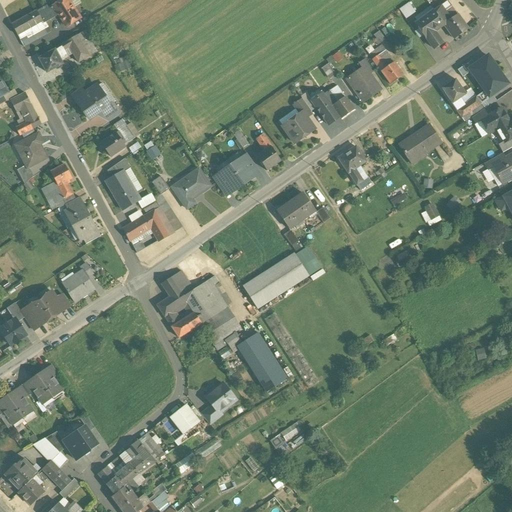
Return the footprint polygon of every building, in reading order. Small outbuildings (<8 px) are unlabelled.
[(67,0),(63,0),(53,7),(59,16),(66,27),(80,19),(67,0)] [(448,2),(434,11),(438,17),(445,12),(452,7),(448,2)] [(400,8),(405,18),(415,13),(410,3),(400,8)] [(46,6),(12,25),(18,36),(37,25),(36,25),(42,22),(43,24),(53,19),(48,10),(46,6)] [(53,7),(48,10),(53,19),(59,16),(53,7)] [(452,7),(445,12),(451,20),(458,16),(452,7)] [(438,17),(434,11),(416,24),(434,49),(435,49),(433,46),(440,42),(441,44),(442,43),(434,32),(439,29),(444,25),(438,17)] [(445,12),(438,17),(444,25),(451,20),(445,12)] [(451,20),(444,25),(454,40),(468,30),(458,16),(451,20)] [(37,25),(18,36),(21,42),(48,27),(47,25),(44,27),(43,24),(42,22),(36,25),(37,25)] [(48,27),(21,42),(24,47),(51,32),(48,27)] [(380,32),(374,35),(377,39),(374,41),(377,46),(386,40),(380,32)] [(94,53),(81,33),(76,36),(89,56),(94,53)] [(76,36),(60,46),(68,58),(73,55),(78,63),(89,57),(89,56),(76,36)] [(68,58),(60,46),(61,48),(55,51),(61,62),(68,58)] [(382,46),(369,55),(372,60),(378,56),(385,51),(382,46)] [(54,51),(39,59),(47,73),(54,69),(57,69),(61,68),(61,66),(62,65),(61,62),(55,51),(54,51)] [(378,56),(372,60),(380,72),(386,68),(378,56)] [(126,57),(115,60),(118,72),(130,69),(126,57)] [(485,92),(489,98),(508,85),(488,57),(475,66),(470,69),(471,72),(485,92)] [(374,72),(365,59),(358,64),(362,70),(364,69),(369,75),(374,72)] [(457,71),(462,78),(471,72),(470,69),(475,66),(472,61),(457,71)] [(386,68),(380,72),(390,85),(403,76),(394,63),(386,68)] [(334,76),(328,67),(323,70),(326,74),(330,79),(334,76)] [(362,70),(348,79),(347,78),(346,78),(364,103),(364,102),(363,101),(378,90),(379,92),(380,91),(369,75),(364,69),(362,70)] [(455,80),(442,89),(452,103),(459,99),(466,95),(455,80)] [(84,94),(74,101),(74,102),(77,100),(80,105),(79,105),(83,111),(82,111),(89,121),(99,113),(102,118),(104,117),(104,116),(107,114),(104,110),(113,104),(112,103),(109,105),(104,98),(102,99),(95,88),(97,87),(96,86),(84,94)] [(336,86),(331,90),(334,94),(339,90),(336,86)] [(81,89),(70,96),(74,101),(84,94),(81,89)] [(339,90),(334,94),(331,90),(328,92),(337,103),(344,98),(339,90)] [(321,91),(310,98),(312,101),(311,101),(315,108),(328,125),(339,117),(332,107),(324,95),(322,93),(321,91)] [(306,92),(300,96),(302,99),(310,111),(315,108),(311,101),(312,101),(310,98),(306,92)] [(337,103),(328,92),(324,95),(332,107),(337,103)] [(489,98),(485,92),(477,97),(485,109),(488,106),(485,102),(489,100),(488,99),(489,98)] [(26,95),(10,102),(16,114),(24,110),(29,118),(36,115),(26,95)] [(464,105),(457,110),(462,117),(470,112),(481,104),(476,97),(464,105)] [(337,103),(332,107),(339,117),(341,120),(354,111),(344,98),(337,103)] [(302,99),(292,106),(299,115),(301,113),(305,119),(306,118),(312,114),(310,111),(302,99)] [(459,99),(452,103),(457,110),(464,105),(459,99)] [(113,104),(104,110),(107,114),(104,116),(104,117),(108,122),(119,114),(113,104)] [(488,107),(471,119),(475,125),(481,122),(481,121),(492,114),(488,107)] [(502,109),(492,114),(481,121),(481,122),(488,134),(495,130),(509,122),(502,109)] [(470,112),(462,117),(465,121),(473,116),(470,112)] [(299,115),(282,127),(294,144),(314,130),(306,118),(305,119),(301,113),(299,115)] [(31,122),(29,123),(32,130),(41,125),(38,119),(31,122)] [(511,120),(509,122),(495,130),(503,143),(511,138),(511,120)] [(29,123),(20,128),(23,135),(32,130),(29,123)] [(411,137),(400,145),(404,152),(410,162),(424,153),(425,154),(441,143),(429,126),(412,138),(411,137)] [(126,127),(118,133),(124,141),(121,143),(124,146),(134,139),(126,127)] [(118,132),(100,144),(110,158),(125,148),(124,146),(121,143),(124,141),(118,133),(118,132)] [(38,134),(20,143),(23,150),(17,152),(25,167),(27,170),(29,169),(47,159),(40,146),(43,144),(38,134)] [(248,145),(242,135),(236,139),(242,149),(248,145)] [(271,147),(263,135),(257,139),(265,151),(271,147)] [(511,138),(503,143),(498,146),(503,154),(511,148),(511,138)] [(153,160),(161,154),(152,141),(144,146),(153,160)] [(265,151),(257,157),(266,171),(280,162),(271,147),(265,151)] [(355,147),(338,159),(348,174),(354,170),(359,166),(365,162),(355,147)] [(388,147),(383,150),(389,160),(393,157),(388,147)] [(255,166),(248,155),(242,159),(249,169),(249,170),(255,166)] [(502,155),(490,161),(493,167),(505,160),(502,155)] [(124,159),(106,171),(111,179),(122,172),(123,173),(130,169),(124,159)] [(242,159),(230,167),(243,185),(255,177),(249,170),(249,169),(242,159)] [(511,159),(509,161),(508,159),(505,160),(493,167),(501,181),(511,175),(511,159)] [(64,166),(50,174),(58,188),(66,183),(72,180),(64,166)] [(367,178),(359,166),(354,170),(362,181),(367,178)] [(25,167),(16,171),(24,185),(33,178),(29,169),(27,170),(25,167)] [(230,167),(218,176),(225,186),(231,194),(243,185),(230,167)] [(198,172),(173,189),(171,187),(170,187),(186,210),(194,204),(193,202),(211,189),(197,169),(197,170),(198,172)] [(354,170),(348,174),(356,186),(362,182),(362,181),(354,170)] [(123,173),(122,172),(111,179),(105,182),(121,210),(138,200),(123,173)] [(218,176),(213,180),(220,190),(225,186),(218,176)] [(160,177),(152,183),(160,195),(169,190),(160,177)] [(367,178),(362,181),(362,182),(356,186),(360,191),(371,183),(367,178)] [(422,189),(432,190),(433,181),(423,180),(422,189)] [(66,183),(58,188),(65,200),(72,195),(66,183)] [(511,192),(496,202),(501,212),(508,208),(511,214),(511,192)] [(303,194),(277,213),(289,229),(315,211),(303,194)] [(182,228),(160,195),(156,199),(161,208),(158,209),(173,233),(182,228)] [(445,205),(452,212),(460,203),(454,197),(445,205)] [(80,198),(64,206),(67,212),(82,204),(82,205),(83,205),(80,198)] [(67,212),(65,213),(72,227),(89,218),(82,205),(82,204),(67,212)] [(424,208),(430,221),(439,217),(433,204),(424,208)] [(322,208),(316,213),(323,224),(330,219),(322,208)] [(158,209),(153,212),(168,236),(173,233),(158,209)] [(153,212),(143,218),(150,230),(158,242),(168,236),(153,212)] [(89,218),(72,227),(80,241),(83,240),(97,232),(96,232),(89,218)] [(143,218),(122,230),(130,242),(150,230),(143,218)] [(97,232),(83,240),(86,245),(100,237),(97,231),(96,232),(97,232)] [(290,231),(284,236),(291,246),(298,242),(290,231)] [(134,247),(137,254),(146,249),(143,243),(134,247)] [(469,246),(459,252),(462,258),(473,252),(469,246)] [(295,255),(308,277),(321,269),(307,247),(295,255)] [(493,248),(488,251),(493,260),(499,257),(493,248)] [(407,251),(397,255),(399,260),(409,256),(407,251)] [(488,251),(483,254),(484,256),(488,263),(493,260),(488,251)] [(294,254),(243,287),(258,310),(308,277),(295,255),(294,254)] [(86,264),(80,268),(82,272),(83,271),(87,278),(93,274),(86,264)] [(416,264),(411,267),(415,275),(421,271),(416,264)] [(82,272),(62,285),(74,303),(95,290),(87,278),(83,271),(82,272)] [(193,291),(181,272),(171,278),(183,297),(193,291)] [(218,284),(214,277),(209,280),(214,286),(218,284)] [(183,297),(171,278),(161,285),(169,298),(163,302),(171,313),(186,303),(193,314),(201,325),(228,308),(214,286),(209,280),(193,291),(183,297)] [(56,299),(52,293),(40,301),(52,319),(64,311),(56,299)] [(70,307),(62,295),(56,299),(64,311),(70,307)] [(40,301),(27,310),(31,316),(39,327),(39,328),(52,319),(40,301)] [(171,313),(163,302),(156,306),(164,318),(171,313)] [(25,318),(15,304),(7,309),(14,320),(15,320),(17,323),(25,318)] [(228,308),(201,325),(214,346),(224,339),(233,333),(241,328),(228,308)] [(176,321),(171,313),(164,318),(171,329),(189,317),(187,313),(176,321)] [(189,317),(171,329),(179,340),(201,325),(193,314),(189,317)] [(274,314),(264,320),(308,389),(318,383),(274,314)] [(39,327),(31,316),(26,319),(33,331),(39,327)] [(14,320),(10,323),(6,322),(5,327),(0,329),(0,330),(11,347),(26,336),(17,323),(15,320),(14,320)] [(233,333),(224,339),(228,347),(233,354),(239,351),(236,347),(240,344),(233,333)] [(239,351),(266,394),(287,380),(258,333),(240,344),(236,347),(239,351)] [(393,335),(384,341),(387,346),(397,340),(393,335)] [(370,336),(360,342),(364,348),(373,342),(370,336)] [(228,347),(219,353),(224,361),(233,354),(228,347)] [(476,350),(478,360),(486,358),(484,348),(476,350)] [(59,376),(52,365),(45,370),(47,372),(47,373),(48,372),(54,379),(59,376)] [(48,372),(47,373),(47,372),(38,378),(53,399),(62,392),(54,379),(48,372)] [(238,374),(230,379),(234,385),(241,380),(238,374)] [(38,378),(30,384),(28,385),(34,393),(42,406),(53,399),(38,378)] [(28,382),(22,386),(29,396),(34,393),(28,385),(30,384),(28,382)] [(235,400),(223,384),(206,398),(212,406),(213,406),(218,413),(219,413),(235,400)] [(29,396),(22,386),(15,390),(17,393),(19,392),(24,400),(29,396)] [(19,392),(17,393),(9,398),(23,419),(33,412),(24,400),(19,392)] [(23,419),(9,398),(0,404),(0,405),(0,407),(4,414),(13,426),(23,419)] [(193,406),(189,409),(186,406),(170,418),(184,435),(204,419),(193,406)] [(212,406),(201,415),(209,425),(221,416),(219,413),(218,413),(213,406),(212,406)] [(86,428),(89,433),(95,429),(86,416),(81,420),(86,428)] [(283,439),(298,428),(295,425),(280,435),(283,439)] [(86,428),(64,442),(76,461),(98,447),(89,433),(86,428)] [(164,456),(147,434),(138,441),(156,462),(164,456)] [(280,456),(288,451),(278,437),(269,442),(280,456)] [(59,453),(45,439),(33,446),(50,462),(59,453)] [(180,474),(221,447),(216,439),(175,466),(180,474)] [(138,441),(119,457),(127,467),(130,464),(138,475),(156,462),(138,441)] [(38,474),(23,459),(16,466),(15,465),(4,475),(20,492),(20,491),(32,480),(36,476),(38,474)] [(250,459),(245,462),(252,472),(257,469),(250,459)] [(50,462),(42,470),(63,491),(71,483),(50,462)] [(115,478),(114,478),(106,485),(114,495),(120,491),(126,486),(126,485),(138,475),(130,464),(127,467),(115,478)] [(107,468),(99,474),(99,475),(106,485),(114,478),(115,478),(107,468)] [(150,485),(142,475),(136,479),(144,490),(150,485)] [(42,483),(36,476),(32,480),(38,487),(42,483)] [(275,476),(269,480),(276,490),(282,486),(275,476)] [(63,491),(59,494),(64,499),(79,485),(74,479),(71,483),(63,491)] [(38,487),(32,480),(20,491),(20,492),(18,493),(31,506),(44,493),(38,487)] [(142,497),(137,501),(144,509),(159,496),(153,488),(147,493),(142,497)] [(129,503),(120,491),(114,495),(112,497),(122,508),(129,503)] [(174,511),(163,498),(154,506),(159,511),(174,511)] [(68,507),(61,500),(58,504),(64,511),(68,507)] [(137,501),(131,506),(129,503),(122,508),(124,511),(140,511),(144,509),(137,501)] [(68,507),(64,511),(65,511),(77,511),(80,509),(74,502),(68,507)]
